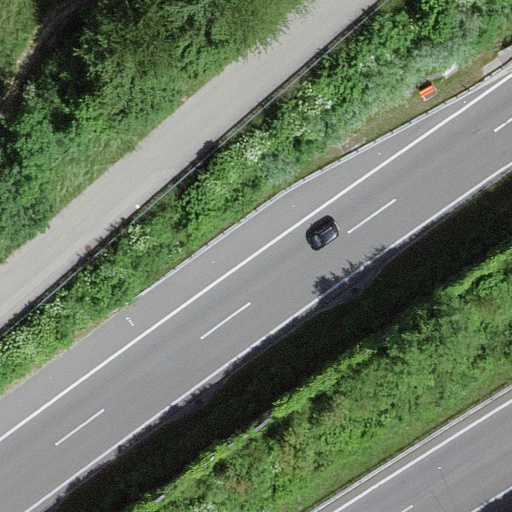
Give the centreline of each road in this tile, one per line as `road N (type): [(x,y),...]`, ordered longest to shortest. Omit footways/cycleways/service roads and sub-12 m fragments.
road 1 (motorway): [(511,118),(0,486)]
road 2 (motorway): [(402,511),(511,442)]
